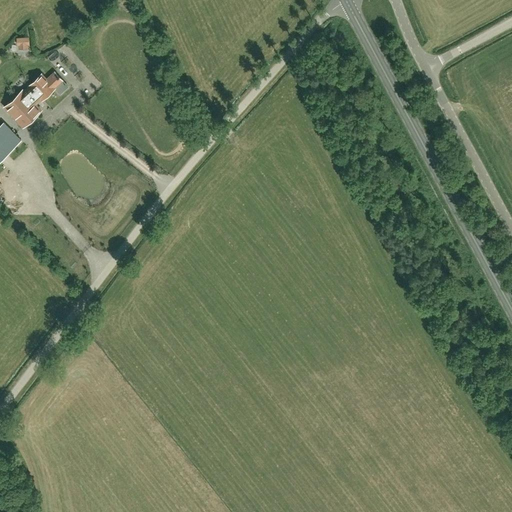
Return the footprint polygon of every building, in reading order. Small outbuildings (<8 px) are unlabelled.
[(31,48),(30,37),(18,37),(19,49),(31,48)] [(55,87),(54,87),(62,80),(55,72),(47,79),(41,73),(22,91),(23,92),(6,108),(25,128),(43,111),(33,100),(38,95),(42,99),(55,87)] [(90,95),(94,103),(105,98),(101,90),(90,95)] [(0,160),(21,140),(4,123),(0,126),(0,160)] [(52,136),(59,131),(55,127),(49,132),(52,136)] [(23,155),(16,157),(18,165),(25,164),(23,155)]
